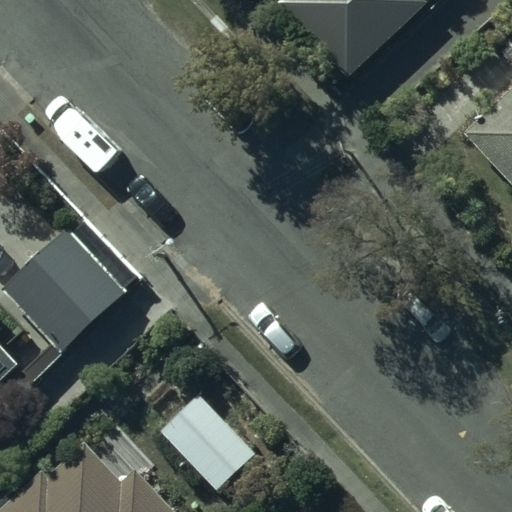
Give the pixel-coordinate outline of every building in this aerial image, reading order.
[(287,0),(279,9),(351,83),(431,5),(425,0),(287,0)] [(511,91),(464,136),(511,188),(511,91)] [(0,287),(0,292),(60,356),(124,297),(62,230),(0,287)] [(205,396),(162,435),(216,495),(259,456),(205,396)] [(0,511),(170,511),(136,475),(123,488),(85,447),(47,482),(42,477),(19,497),(14,492),(0,504),(0,511)]
